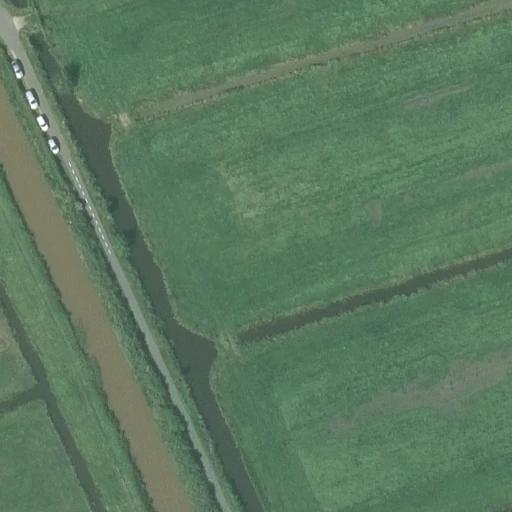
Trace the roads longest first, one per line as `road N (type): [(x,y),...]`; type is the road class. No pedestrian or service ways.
road 1 (track): [(138,511),(0,211)]
road 2 (unclassified): [(10,37),(77,180)]
